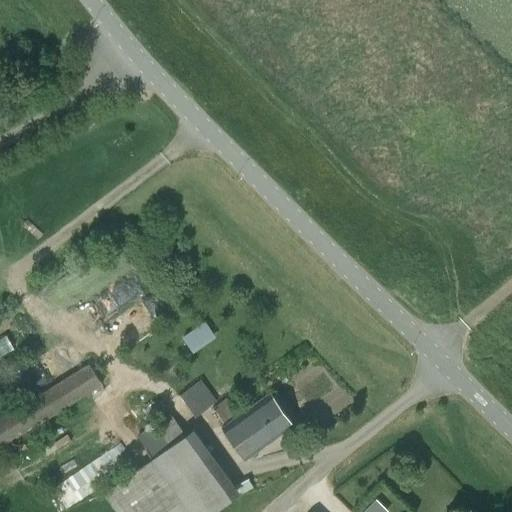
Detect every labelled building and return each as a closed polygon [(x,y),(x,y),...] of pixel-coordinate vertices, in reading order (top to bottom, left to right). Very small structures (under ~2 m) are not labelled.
[(89,116),(84,121),(88,126),(94,121),(89,116)] [(141,275),(97,293),(106,314),(149,296),(141,275)] [(137,307),(149,328),(173,314),(160,293),(137,307)] [(131,307),(100,336),(115,352),(133,336),(139,342),(152,330),(131,307)] [(204,323),(182,339),(191,351),(213,336),(204,323)] [(0,445),(101,385),(89,365),(0,418),(0,445)] [(199,380),(178,396),(194,418),(215,402),(199,380)] [(214,408),(226,425),(221,428),(244,461),(293,425),(269,393),(238,416),(226,399),(214,408)] [(115,511),(209,511),(230,498),(169,414),(137,437),(152,459),(103,494),(115,511)] [(121,443),(50,488),(62,506),(133,461),(121,443)] [(248,478),(234,485),(239,494),(252,487),(248,478)]
